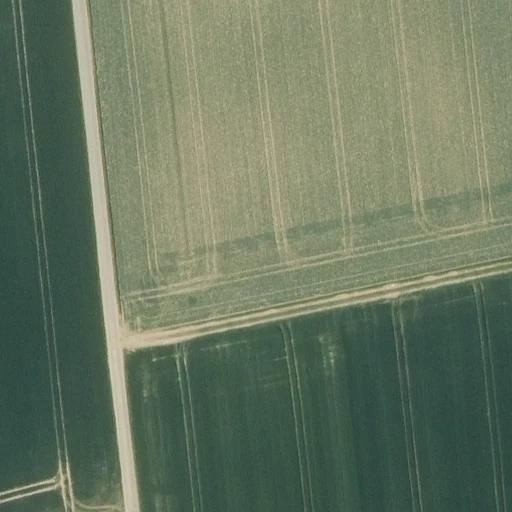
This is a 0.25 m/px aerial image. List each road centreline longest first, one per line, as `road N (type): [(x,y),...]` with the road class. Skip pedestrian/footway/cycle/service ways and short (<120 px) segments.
road 1 (track): [(79,0),(136,511)]
road 2 (track): [(120,348),(511,268)]
